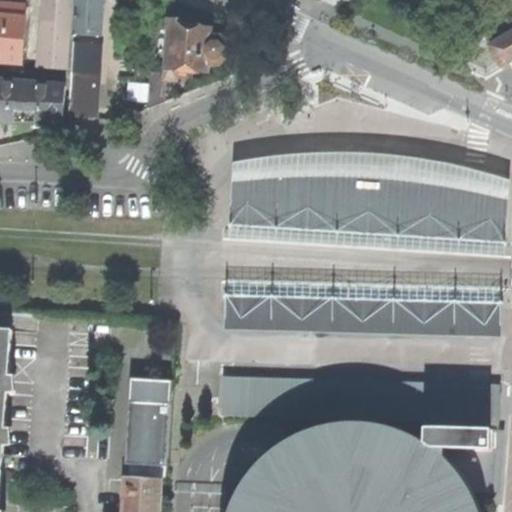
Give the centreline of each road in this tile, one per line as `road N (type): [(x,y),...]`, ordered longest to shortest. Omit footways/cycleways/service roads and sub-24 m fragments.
road 1 (residential): [(0,172),(128,177),(180,117),(287,68),(324,40)]
road 2 (tertiary): [(324,40),(511,118)]
